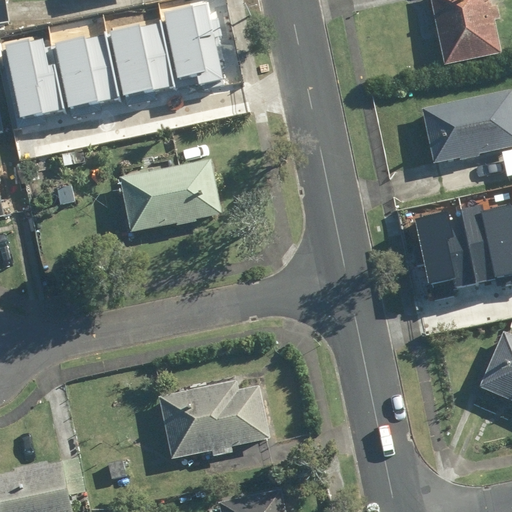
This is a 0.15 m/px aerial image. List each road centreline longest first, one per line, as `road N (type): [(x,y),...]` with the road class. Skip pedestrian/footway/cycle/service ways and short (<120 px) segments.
road 1 (residential): [(0,351),(346,276)]
road 2 (residential): [(289,0),(346,276)]
road 3 (residential): [(346,276),(398,511)]
